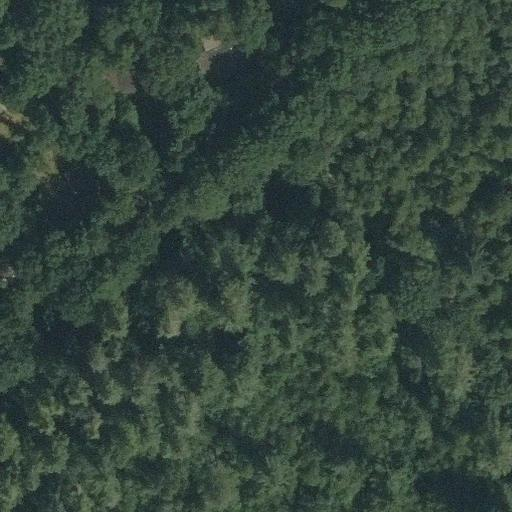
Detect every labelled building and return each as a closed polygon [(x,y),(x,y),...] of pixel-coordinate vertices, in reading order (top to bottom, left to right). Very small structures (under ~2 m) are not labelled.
[(281,0),(291,17),(319,0),(281,0)] [(238,33),(194,53),(207,83),(233,72),(234,74),(252,66),(238,33)] [(105,72),(121,89),(132,89),(138,83),(137,51),(104,52),(105,72)] [(92,157),(64,171),(77,199),(106,185),(92,157)] [(9,233),(0,237),(0,277),(25,265),(9,233)]
